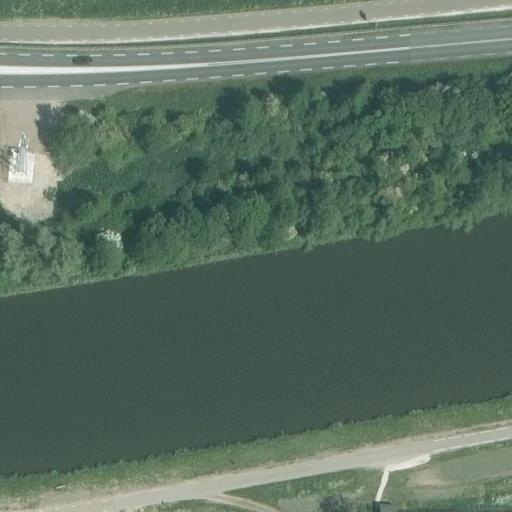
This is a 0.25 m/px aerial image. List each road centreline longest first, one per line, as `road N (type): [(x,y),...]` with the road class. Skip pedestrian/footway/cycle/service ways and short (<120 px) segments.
road 1 (tertiary): [(502,0),(207,29),(0,35)]
road 2 (tertiary): [(511,434),(75,511)]
road 3 (primary): [(161,68),(511,40)]
road 4 (primary): [(0,82),(161,68)]
road 5 (primary): [(161,68),(0,61)]
